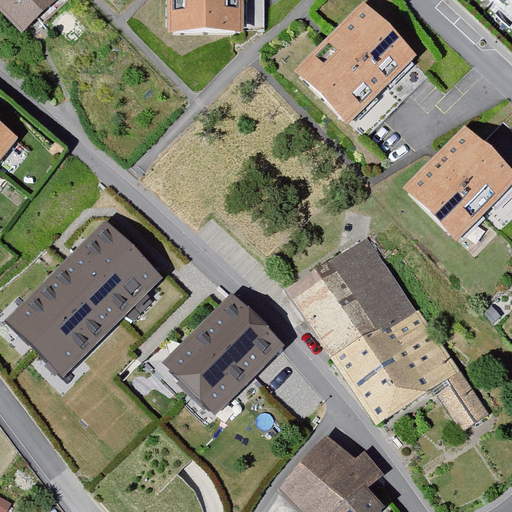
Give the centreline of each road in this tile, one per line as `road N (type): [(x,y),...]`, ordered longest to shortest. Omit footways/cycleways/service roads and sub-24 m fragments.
road 1 (unclassified): [(0,79),(260,310),(343,408)]
road 2 (residential): [(343,408),(257,511)]
road 3 (tertiary): [(80,511),(0,411)]
road 4 (unclassified): [(343,408),(416,511)]
